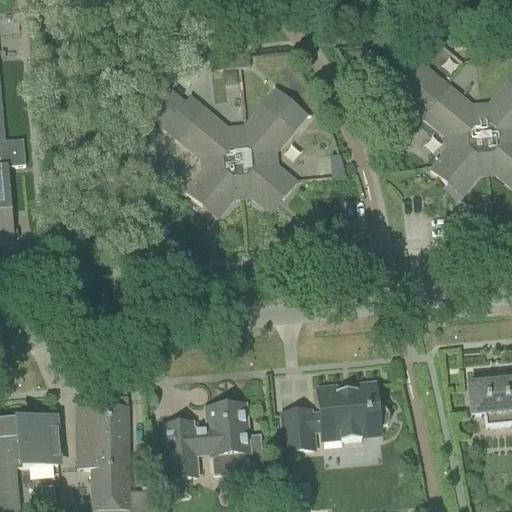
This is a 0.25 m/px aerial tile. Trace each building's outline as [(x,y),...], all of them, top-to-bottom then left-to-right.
[(511,34),(499,36),(500,48),(511,46),(511,34)] [(492,36),(452,40),(453,52),(493,48),(492,36)] [(247,59),(208,63),(208,65),(209,75),(248,71),(247,59)] [(414,63),(397,83),(415,98),(406,110),(445,142),(446,153),(430,173),(429,174),(445,188),(450,182),(465,194),(477,180),(493,178),(508,190),(511,185),(511,78),(487,109),(471,110),(432,78),(414,63)] [(165,92),(144,117),(162,132),(201,164),(202,176),(184,197),(200,210),(206,204),(221,217),(233,202),(249,201),(263,213),(276,198),(282,203),(296,187),(275,169),(273,158),(306,119),(275,93),(242,132),(227,133),(188,101),(183,106),(165,92)] [(0,104),(0,247),(13,246),(13,243),(17,243),(16,234),(12,234),(6,171),(24,170),(22,144),(4,146),(0,104)] [(511,384),(503,386),(503,384),(485,386),(485,387),(467,389),(469,420),(483,418),(484,431),(511,428),(511,417),(511,384)] [(375,410),(373,390),(373,389),(353,391),(353,395),(336,396),(336,393),(316,395),(318,415),(318,419),(308,420),(308,415),(282,418),(285,458),(316,456),(314,438),(318,437),(319,445),(378,439),(378,433),(380,432),(382,431),(384,430),(385,429),(387,427),(387,425),(388,423),(388,421),(388,419),(387,417),(387,415),(385,414),(384,412),(382,411),(380,410),(378,410),(376,410),(375,410)] [(86,411),(74,412),(75,465),(75,474),(89,473),(90,511),(148,511),(148,496),(128,496),(126,402),(114,402),(114,411),(86,411)] [(190,427),(163,430),(168,484),(195,481),(198,481),(196,461),(196,459),(210,458),(212,479),(231,478),(230,475),(229,459),(246,457),(247,461),(248,473),(248,476),(263,475),(259,439),(245,440),(242,409),(205,413),(207,433),(190,435),(190,427)] [(48,424),(40,424),(39,418),(0,421),(0,511),(18,511),(15,473),(57,469),(54,436),(49,436),(48,424)] [(54,511),(52,488),(39,489),(41,511),(54,511)]
